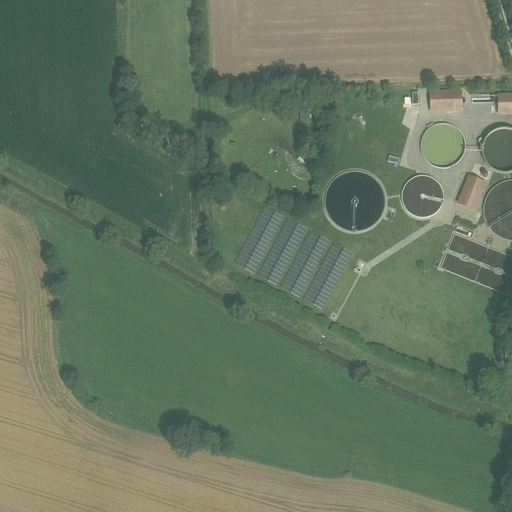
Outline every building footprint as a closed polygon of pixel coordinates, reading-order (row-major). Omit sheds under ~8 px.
[(463,95),(431,96),(432,117),(464,116),(463,95)] [(511,98),(499,99),(500,119),(511,118),(511,98)] [(465,140),(460,133),(452,128),(444,127),(435,129),(428,134),(424,142),(422,150),(424,158),(430,166),(437,170),(446,172),(454,170),(461,164),(466,157),(467,148),(465,140)] [(511,137),(505,136),(497,138),(490,143),(486,150),(485,158),(487,166),(492,173),(498,177),(507,178),(511,176),(511,137)] [(382,192),(376,184),(366,178),(355,176),(344,179),(335,185),(329,195),(327,206),(330,216),(337,226),(346,232),(358,234),(369,231),(378,224),(383,215),(385,204),(382,192)] [(443,192),(438,185),(431,181),(423,180),(415,182),(408,187),(404,194),(403,202),(405,209),(410,216),(416,220),(425,222),(433,220),(440,215),(444,208),(445,200),(443,192)] [(487,187),(470,180),(459,207),(476,214),(487,187)] [(511,184),(503,187),(493,193),(487,203),(486,215),(488,226),(495,236),(504,241),(511,242),(511,184)] [(248,272),(305,298),(332,240),(285,218),(286,217),(265,207),(253,232),(254,232),(252,236),(259,239),(257,244),(256,244),(251,254),(255,256),(248,272)] [(334,243),(314,282),(319,284),(320,283),(325,286),(323,291),(330,294),(332,290),(334,291),(349,260),(343,257),(347,249),(334,243)]
